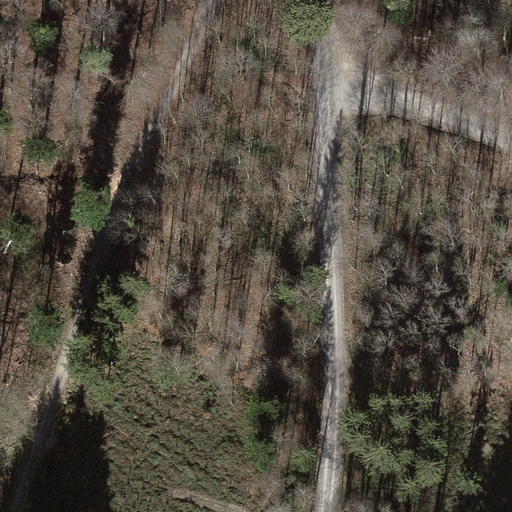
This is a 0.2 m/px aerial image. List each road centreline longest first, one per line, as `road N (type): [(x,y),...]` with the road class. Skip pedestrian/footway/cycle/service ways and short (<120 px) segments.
road 1 (track): [(217,0),(126,190),(21,511)]
road 2 (track): [(328,511),(334,430),(325,82)]
road 3 (track): [(511,131),(325,82)]
